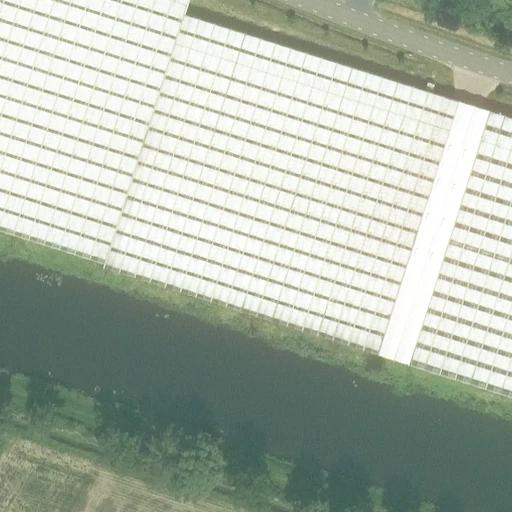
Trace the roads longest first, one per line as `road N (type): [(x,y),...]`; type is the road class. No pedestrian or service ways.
road 1 (track): [(412,511),(0,382)]
road 2 (unclassified): [(511,75),(302,0)]
